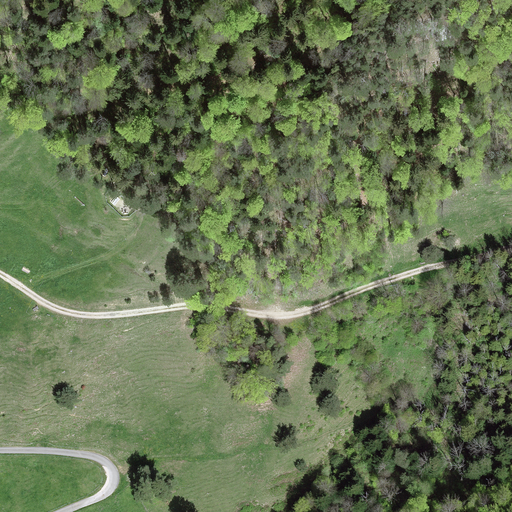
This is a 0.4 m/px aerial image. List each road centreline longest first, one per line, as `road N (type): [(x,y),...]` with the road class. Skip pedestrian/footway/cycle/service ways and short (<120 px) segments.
road 1 (track): [(0,275),(82,313),(207,304),(281,316),(411,272),(511,249)]
road 2 (unclassified): [(0,450),(87,454),(110,465),(114,478),(103,494),(61,511)]
